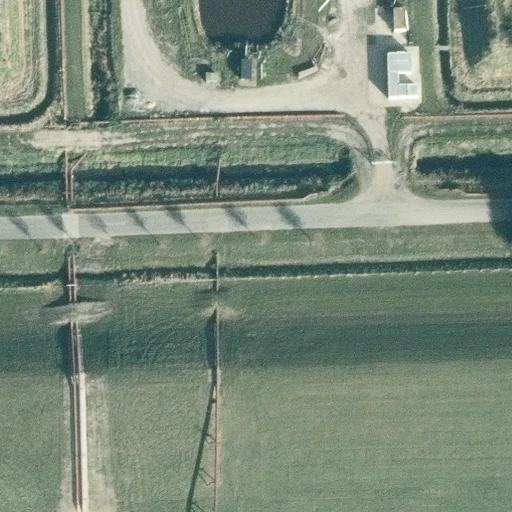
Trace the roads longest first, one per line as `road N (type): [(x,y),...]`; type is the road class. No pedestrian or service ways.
road 1 (unclassified): [(511,209),(0,229)]
road 2 (track): [(125,0),(127,97),(387,90),(392,214)]
